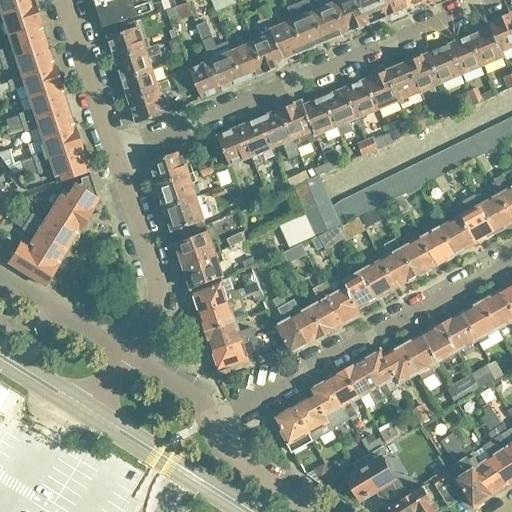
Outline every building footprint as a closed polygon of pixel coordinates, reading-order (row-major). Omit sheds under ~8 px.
[(0,0),(0,13),(33,3),(31,0),(0,0)] [(152,11),(148,3),(134,8),(130,0),(117,0),(98,7),(105,27),(152,11)] [(227,8),(223,0),(211,0),(217,12),(227,8)] [(347,33),(335,2),(321,8),(317,0),(314,0),(311,1),(326,41),(336,37),(338,38),(343,37),(344,34),(347,33)] [(368,24),(358,0),(340,0),(335,2),(347,33),(353,30),(354,31),(357,30),(359,30),(364,28),(366,25),(368,24)] [(388,16),(382,0),(358,0),(368,24),(371,23),(373,24),(378,22),(379,19),(388,16)] [(409,7),(406,0),(382,0),(388,16),(389,16),(391,15),(393,16),(399,14),(400,11),(404,10),(404,9),(409,7)] [(326,41),(311,1),(290,10),(306,50),(308,49),(310,50),(315,48),(316,46),(326,41)] [(7,35),(39,24),(33,3),(0,13),(0,23),(3,23),(7,35)] [(306,50),(290,10),(289,11),(293,20),(281,25),(276,14),(273,15),(269,4),(263,6),(285,59),(294,55),(296,56),(301,54),(302,51),(306,50)] [(168,27),(203,20),(200,5),(165,12),(168,27)] [(285,59),(263,6),(257,9),(261,20),(258,21),(265,39),(253,44),(265,73),(287,64),(285,59)] [(511,45),(511,16),(511,13),(489,22),(491,27),(501,50),(511,45)] [(206,22),(196,26),(203,41),(212,37),(206,22)] [(0,59),(46,45),(39,24),(7,35),(11,46),(0,49),(0,59)] [(148,39),(142,40),(138,27),(108,37),(115,59),(151,47),(148,39)] [(501,50),(491,27),(481,31),(479,30),(475,32),(473,34),(470,36),(482,64),(503,55),(501,50)] [(168,30),(156,34),(159,44),(169,40),(177,37),(174,30),(169,32),(168,30)] [(482,64),(470,36),(468,37),(465,36),(461,38),(460,40),(449,44),(461,73),(482,64)] [(177,37),(169,40),(174,54),(182,51),(177,37)] [(211,61),(223,90),(244,82),(232,52),(233,52),(228,41),(216,46),(212,37),(203,41),(211,61)] [(265,73),(253,44),(233,52),(232,52),(244,82),(265,73)] [(461,73),(449,44),(440,48),(438,47),(433,49),(432,51),(429,53),(441,82),(461,73)] [(46,45),(0,59),(0,60),(2,68),(3,69),(17,65),(21,76),(53,66),(46,45)] [(152,70),(148,56),(158,53),(155,45),(151,47),(115,59),(122,80),(152,70)] [(441,82),(429,53),(423,55),(422,55),(419,57),(417,56),(412,58),(411,60),(408,61),(420,90),(423,98),(438,92),(434,84),(441,82)] [(223,90),(211,61),(189,69),(201,99),(223,90)] [(420,90),(408,61),(405,62),(403,61),(398,63),(397,66),(387,70),(399,99),(420,90)] [(53,66),(21,76),(7,81),(7,82),(0,84),(0,93),(10,90),(24,86),(28,97),(60,87),(53,66)] [(157,83),(152,70),(122,80),(129,102),(160,91),(157,83)] [(399,99),(387,70),(384,71),(382,70),(377,72),(376,75),(367,79),(378,107),(399,99)] [(174,79),(177,87),(191,82),(188,74),(174,79)] [(378,107),(367,79),(363,80),(361,79),(356,81),(355,84),(346,87),(358,116),(378,107)] [(194,89),(191,82),(177,87),(180,94),(194,89)] [(477,86),(468,89),(474,102),(482,99),(477,86)] [(67,108),(60,87),(28,97),(31,109),(18,114),(19,115),(21,123),(67,108)] [(358,116),(346,87),(336,92),(333,91),(328,93),(327,96),(325,96),(341,134),(353,128),(349,120),(358,116)] [(461,109),(475,104),(474,102),(468,89),(455,95),(461,109)] [(167,113),(160,91),(129,102),(137,123),(167,113)] [(341,134),(325,96),(322,98),(319,97),(315,98),(314,101),(304,105),(314,129),(316,133),(324,130),(328,139),(341,134)] [(448,97),(438,101),(445,118),(449,116),(455,113),(448,97)] [(316,133),(314,129),(304,105),(302,100),(294,104),(294,103),(280,109),(281,109),(292,138),(297,148),(318,139),(316,133)] [(74,128),(67,108),(21,123),(24,131),(24,133),(38,128),(41,139),(74,128)] [(427,108),(410,114),(417,130),(433,123),(427,108)] [(292,138),(281,109),(280,109),(260,118),(272,147),(283,142),(288,154),(290,154),(298,171),(305,168),(297,148),(292,138)] [(21,123),(19,115),(5,120),(8,127),(21,123)] [(272,147),(260,118),(239,127),(251,156),(256,167),(265,163),(260,152),(272,147)] [(399,120),(386,126),(389,131),(393,141),(406,135),(399,120)] [(24,131),(21,123),(8,127),(10,135),(24,131)] [(251,156),(239,127),(218,136),(230,165),(251,156)] [(81,149),(74,128),(41,139),(45,152),(18,161),(21,169),(81,149)] [(373,138),(368,140),(372,151),(378,149),(373,138)] [(372,151),(368,140),(358,144),(363,155),(367,153),(372,151)] [(52,170),(55,182),(88,171),(81,149),(21,169),(24,177),(37,173),(38,175),(52,170)] [(189,174),(181,151),(149,161),(156,185),(189,174)] [(477,158),(481,165),(488,161),(485,155),(477,158)] [(339,158),(327,163),(330,170),(342,165),(339,158)] [(199,164),(201,170),(212,166),(210,160),(199,164)] [(492,170),(488,161),(481,165),(485,173),(492,170)] [(319,175),(330,170),(327,163),(314,169),(317,176),(319,175)] [(214,172),(212,166),(201,170),(203,176),(214,172)] [(306,171),(300,173),(304,182),(310,179),(306,171)] [(197,197),(189,174),(156,185),(164,208),(197,197)] [(443,194),(452,190),(444,174),(435,178),(443,194)] [(511,186),(510,188),(503,174),(493,179),(499,189),(498,190),(511,215),(511,186)] [(339,226),(342,224),(333,205),(320,175),(295,188),(305,213),(313,234),(314,235),(315,237),(317,236),(326,232),(339,226)] [(92,210),(98,200),(90,176),(80,179),(82,185),(77,186),(74,184),(67,195),(92,210)] [(272,182),(264,185),(269,197),(276,194),(272,182)] [(262,200),(269,197),(264,185),(257,188),(262,200)] [(226,195),(224,188),(212,191),(215,199),(226,195)] [(396,198),(400,206),(408,202),(416,198),(412,191),(411,190),(396,197),(396,198)] [(511,223),(511,215),(498,190),(491,194),(491,195),(480,202),(479,202),(496,233),(498,231),(500,232),(506,229),(507,226),(511,223)] [(80,229),(92,210),(67,195),(63,192),(51,211),(80,229)] [(496,233),(479,202),(480,202),(476,194),(456,205),(476,243),(484,239),(487,240),(493,236),(493,234),(496,233)] [(204,220),(197,197),(164,208),(172,231),(204,220)] [(412,210),(408,202),(400,206),(404,214),(412,210)] [(476,243),(456,205),(436,216),(441,226),(456,254),(458,254),(460,254),(466,251),(467,248),(476,243)] [(19,207),(14,214),(19,218),(68,248),(80,229),(51,211),(44,221),(31,213),(30,214),(19,207)] [(366,225),(380,218),(375,208),(361,215),(366,225)] [(313,234),(305,213),(285,223),(294,243),(313,234)] [(19,218),(14,214),(10,220),(22,227),(20,230),(33,239),(27,248),(57,267),(68,248),(19,218)] [(346,240),(355,236),(348,222),(342,224),(339,226),(346,240)] [(456,254),(441,226),(422,237),(437,265),(444,261),(447,262),(453,258),(454,256),(456,254)] [(337,227),(318,237),(325,250),(344,240),(337,227)] [(221,252),(218,243),(213,244),(209,231),(176,243),(175,243),(183,266),(221,252)] [(230,247),(244,240),(240,233),(226,240),(230,247)] [(317,236),(315,237),(314,235),(311,237),(317,249),(322,246),(321,244),(317,236)] [(437,265),(422,237),(402,248),(417,276),(418,276),(421,276),(427,273),(428,270),(437,265)] [(57,267),(27,248),(20,244),(8,263),(45,286),(57,267)] [(297,254),(295,248),(288,251),(290,257),(297,254)] [(417,276),(402,248),(382,259),(397,287),(405,283),(407,284),(414,280),(414,278),(417,276)] [(224,277),(219,263),(224,261),(221,252),(183,266),(191,289),(224,277)] [(263,261),(267,269),(275,265),(271,257),(263,261)] [(397,287),(382,259),(363,270),(378,298),(378,297),(381,298),(387,295),(388,292),(397,287)] [(259,273),(267,269),(263,261),(255,265),(259,273)] [(378,298),(363,270),(342,281),(345,287),(357,309),(366,304),(368,305),(374,301),(375,299),(378,298)] [(357,309),(345,287),(342,281),(339,276),(321,286),(343,325),(361,315),(357,309)] [(253,293),(261,291),(259,283),(242,289),(241,287),(233,289),(230,278),(221,280),(222,282),(191,292),(198,312),(240,298),(253,293)] [(511,283),(511,286),(502,291),(511,307),(511,283)] [(343,325),(321,286),(315,289),(321,301),(310,307),(325,335),(343,325)] [(263,300),(265,300),(261,291),(253,293),(253,295),(256,303),(260,313),(267,311),(263,300)] [(511,321),(511,307),(502,291),(495,295),(492,294),(485,298),(485,301),(483,302),(498,329),(511,321)] [(285,321),(275,327),(277,331),(285,345),(290,354),(308,344),(286,306),(286,305),(283,296),(273,301),(285,321)] [(205,331),(234,321),(231,311),(243,307),(240,298),(198,312),(205,331)] [(325,335),(310,307),(300,313),(294,301),(286,305),(286,306),(308,344),(325,335)] [(498,329),(483,302),(481,302),(479,301),(472,305),(471,308),(463,312),(478,340),(498,329)] [(272,332),(277,331),(275,327),(268,314),(267,311),(260,313),(266,334),(272,332)] [(478,340),(463,312),(455,317),(452,316),(446,320),(445,322),(444,323),(459,351),(478,340)] [(254,336),(251,329),(238,333),(234,321),(205,331),(211,351),(254,336)] [(459,351),(444,323),(442,324),(439,324),(432,327),(432,330),(424,334),(439,362),(459,351)] [(277,331),(272,332),(277,347),(285,345),(277,331)] [(439,362),(424,334),(415,339),(412,338),(406,342),(406,344),(404,345),(420,373),(423,378),(422,379),(423,380),(435,373),(431,366),(439,362)] [(258,357),(254,346),(257,345),(254,336),(211,351),(218,371),(258,357)] [(396,377),(400,384),(420,373),(404,345),(402,346),(399,345),(393,349),(392,352),(384,356),(396,377)] [(396,377),(384,356),(380,350),(362,360),(383,397),(391,393),(385,383),(396,377)] [(383,397),(362,360),(345,370),(360,397),(370,391),(376,402),(383,397)] [(488,366),(492,373),(500,368),(496,361),(488,366)] [(504,375),(500,368),(492,373),(496,380),(504,375)] [(360,397),(345,370),(328,379),(349,417),(357,412),(351,402),(360,397)] [(471,376),(448,388),(452,395),(461,390),(465,398),(479,390),(471,376)] [(349,417),(328,379),(310,389),(313,395),(331,427),(342,420),(349,417)] [(461,390),(452,395),(457,403),(465,398),(461,390)] [(331,427),(313,395),(293,406),(312,441),(332,430),(331,427)] [(511,429),(508,432),(504,425),(503,426),(488,403),(482,407),(484,409),(511,454),(511,429)] [(430,419),(426,411),(422,404),(412,410),(420,424),(422,423),(430,419)] [(312,441),(293,406),(273,417),(292,452),(312,441)] [(511,454),(484,409),(480,412),(483,418),(482,418),(491,432),(488,433),(500,453),(491,458),(508,486),(511,483),(511,454)] [(396,429),(404,424),(400,417),(391,422),(396,429)] [(408,431),(404,424),(396,429),(400,436),(408,431)] [(491,497),(468,457),(453,434),(442,441),(456,463),(460,463),(462,466),(452,472),(474,508),(491,497)] [(366,456),(384,445),(387,443),(383,436),(370,444),(362,449),(366,456)] [(370,444),(366,437),(358,442),(362,449),(370,444)] [(10,441),(0,458),(0,482),(11,489),(31,453),(10,441)] [(396,480),(383,458),(389,454),(384,445),(366,456),(355,462),(360,471),(349,477),(355,488),(352,490),(356,496),(359,495),(362,500),(377,491),(382,500),(396,492),(391,483),(396,480)] [(312,450),(299,454),(303,468),(316,464),(312,450)] [(508,486),(491,458),(481,464),(475,454),(475,453),(468,457),(491,497),(508,486)] [(346,455),(336,461),(341,470),(351,464),(346,455)] [(310,476),(320,483),(332,476),(324,462),(311,470),(310,476)] [(447,472),(445,473),(436,479),(390,508),(392,511),(391,511),(436,511),(438,511),(433,503),(434,503),(430,497),(439,491),(449,508),(464,499),(447,472)]
